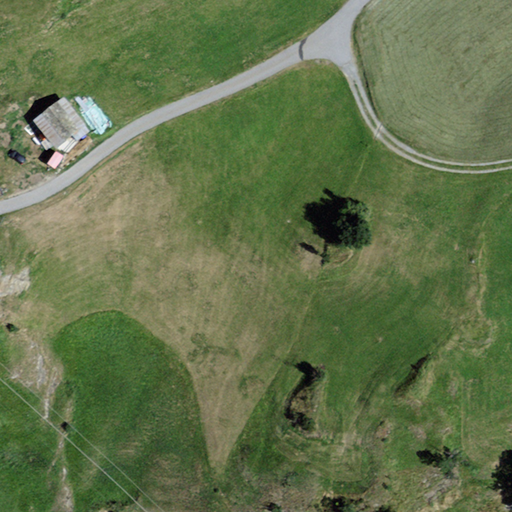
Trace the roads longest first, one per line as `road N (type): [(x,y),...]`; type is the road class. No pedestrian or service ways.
road 1 (residential): [(365,0),(329,36),(166,108),(63,180),(0,211)]
road 2 (track): [(329,36),(364,116),(405,157),(511,163)]
